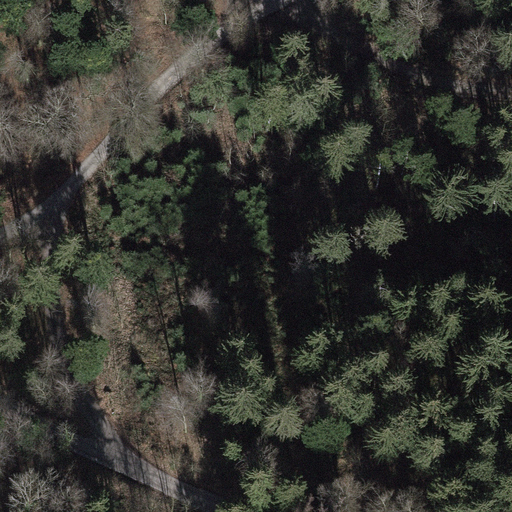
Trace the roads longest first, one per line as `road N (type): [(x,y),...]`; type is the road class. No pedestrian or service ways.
road 1 (track): [(268,5),(182,65),(60,195),(0,239)]
road 2 (track): [(60,195),(50,248),(59,342),(79,393),(129,467)]
road 3 (track): [(511,91),(430,79),(268,5)]
road 4 (unclassified): [(0,404),(233,511)]
